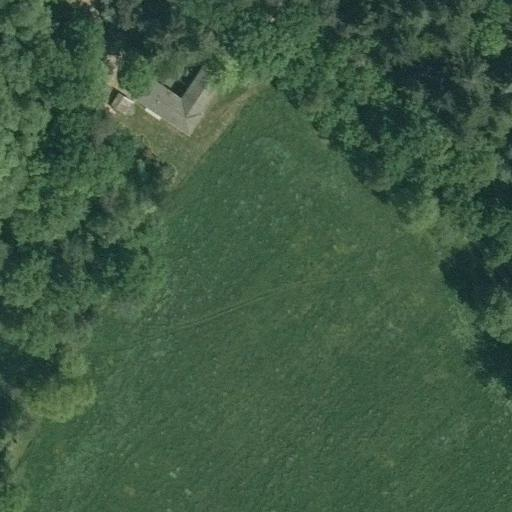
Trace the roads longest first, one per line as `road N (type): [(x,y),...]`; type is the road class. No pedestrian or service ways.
road 1 (track): [(511,269),(346,74),(267,0)]
road 2 (track): [(165,0),(126,38),(0,64)]
